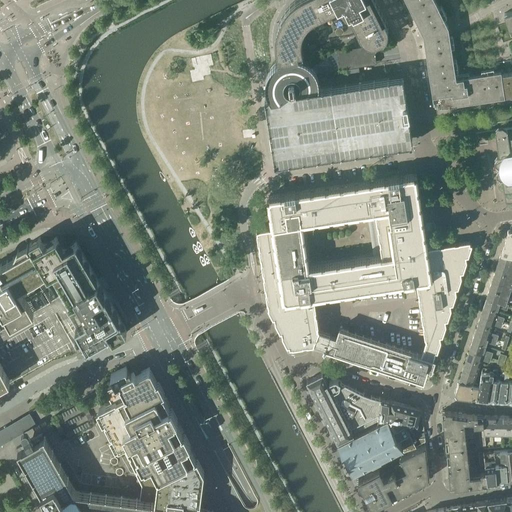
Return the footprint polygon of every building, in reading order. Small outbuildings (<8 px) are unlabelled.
[(294,0),(294,1),(292,3),(290,5),(288,7),(286,9),(284,11),(282,14),(281,16),(280,19),(278,22),(277,24),(276,27),(276,30),(275,33),(275,36),(274,39),(274,42),(274,45),(275,48),(275,50),(275,53),(276,56),(277,59),(303,55),(356,47),(388,42),(397,40),(385,20),(375,0),(294,0)] [(406,0),(409,4),(408,4),(419,25),(422,32),(423,37),(430,84),(431,84),(432,92),(433,100),(440,99),(441,106),(511,94),(511,10),(503,14),(507,23),(509,28),(511,27),(511,28),(511,72),(501,74),(501,70),(456,77),(450,39),(449,30),(448,26),(448,24),(445,18),(444,17),(443,15),(435,0),(406,0)] [(267,93),(267,95),(268,96),(264,97),(265,103),(274,163),(275,164),(412,143),(408,117),(409,116),(407,102),(406,102),(403,81),(402,76),(318,89),(317,85),(316,78),(316,77),(316,75),(315,73),(315,72),(321,71),(329,71),(359,66),(358,60),(357,52),(356,48),(288,58),(286,59),(284,59),(282,60),(280,60),(279,61),(278,62),(276,63),(273,65),(272,66),(271,68),(269,70),(268,72),(267,74),(267,76),(266,78),(266,80),(265,82),(265,84),(265,86),(266,88),(266,90),(266,92),(267,93)] [(179,101),(182,133),(205,130),(202,98),(179,101)] [(172,122),(173,131),(182,131),(181,122),(172,122)] [(511,128),(506,129),(506,128),(502,125),(498,126),(495,129),(495,131),(494,131),(494,132),(495,132),(496,142),(496,143),(498,155),(497,155),(494,159),(495,163),(498,166),(500,166),(500,167),(498,167),(496,171),(496,175),(500,178),(502,177),(502,178),(500,179),(498,182),(498,187),(502,189),(503,189),(503,190),(504,190),(505,201),(505,202),(506,202),(506,203),(510,206),(511,205),(511,128)] [(428,246),(426,235),(425,235),(424,231),(425,231),(424,220),(423,220),(422,216),(423,216),(422,205),(421,205),(421,201),(419,190),(418,187),(419,187),(417,176),(416,173),(414,173),(403,175),(399,176),(399,175),(388,177),(384,178),(374,179),(373,179),(373,180),(369,180),(358,182),(354,182),(343,184),(340,185),(340,184),(338,185),(329,186),(325,187),(324,187),(314,188),(314,189),(310,189),(299,191),(295,191),(286,192),(284,192),(284,193),(280,194),(280,193),(279,194),(269,195),(267,196),(267,198),(268,209),(269,209),(269,213),(271,224),(271,226),(270,226),(270,225),(259,227),(256,228),(257,230),(257,231),(258,241),(259,245),(259,246),(260,256),(261,256),(261,260),(263,271),(264,275),(263,275),(265,286),(266,290),(265,290),(266,291),(267,301),(268,304),(268,306),(273,315),(274,315),(275,320),(280,329),(282,329),(282,334),(287,343),(289,343),(289,345),(292,345),(303,344),(303,343),(307,343),(313,342),(324,345),(324,346),(323,347),(323,348),(325,349),(325,348),(423,380),(428,368),(431,369),(434,359),(433,358),(435,351),(437,351),(441,340),(440,339),(439,339),(439,335),(442,335),(446,324),(446,323),(444,323),(444,319),(447,319),(451,308),(451,307),(449,307),(449,303),(452,303),(456,292),(456,291),(455,291),(454,287),(458,287),(461,276),(461,275),(460,275),(459,272),(463,271),(466,260),(466,259),(465,259),(464,256),(468,255),(471,244),(472,244),(471,243),(470,243),(469,241),(458,242),(459,243),(455,244),(455,243),(444,244),(444,246),(440,246),(440,245),(429,247),(427,247),(427,246),(428,246)] [(508,232),(501,252),(511,255),(511,229),(510,229),(508,229),(507,231),(508,232)] [(0,388),(52,359),(71,353),(76,351),(72,344),(83,338),(87,345),(109,332),(113,339),(126,331),(126,330),(132,327),(129,324),(128,321),(127,320),(112,294),(110,293),(109,291),(109,289),(109,288),(107,287),(106,285),(105,284),(104,282),(104,281),(103,279),(103,278),(100,277),(100,275),(100,272),(81,239),(80,237),(79,237),(78,236),(77,235),(76,234),(75,234),(73,234),(72,233),(71,233),(42,236),(40,237),(29,243),(31,247),(29,247),(28,244),(18,250),(17,250),(13,257),(0,264),(0,388)] [(511,255),(501,252),(498,262),(511,266),(511,255)] [(511,266),(498,262),(495,271),(511,276),(511,266)] [(511,276),(495,271),(492,280),(511,286),(511,282),(511,276)] [(234,277),(234,276),(184,302),(182,303),(180,304),(178,304),(175,303),(174,302),(172,300),(171,299),(180,294),(180,293),(170,299),(171,301),(173,303),(174,304),(177,305),(178,305),(181,305),(182,304),(185,303),(222,283),(234,277)] [(492,280),(489,289),(508,295),(511,286),(492,280)] [(489,289),(486,297),(505,303),(508,295),(489,289)] [(486,297),(483,306),(497,311),(499,307),(506,309),(508,304),(505,303),(486,297)] [(483,306),(480,315),(502,322),(503,318),(496,315),(497,311),(483,306)] [(244,314),(245,314),(244,313),(243,312),(242,311),(240,311),(239,311),(237,311),(200,331),(198,332),(196,334),(195,336),(194,337),(194,339),(194,342),(194,344),(194,346),(195,346),(205,341),(205,340),(196,345),(195,343),(195,341),(195,339),(196,337),(197,335),(198,334),(200,332),(238,312),(239,312),(241,312),(242,312),(243,313),(244,314)] [(480,315),(477,324),(491,328),(493,324),(500,327),(502,322),(480,315)] [(477,324),(474,333),(496,340),(498,335),(490,333),(491,328),(477,324)] [(474,333),(472,342),(486,346),(487,342),(495,344),(496,340),(474,333)] [(472,342),(469,350),(491,357),(492,353),(484,350),(486,346),(472,342)] [(469,350),(466,359),(480,364),(481,359),(489,361),(491,357),(469,350)] [(466,359),(463,368),(477,373),(480,364),(466,359)] [(141,484),(140,498),(154,500),(167,501),(183,503),(184,501),(198,503),(198,501),(200,501),(204,471),(197,458),(195,459),(194,458),(197,456),(191,445),(188,446),(188,445),(190,444),(184,432),(182,433),(181,432),(184,431),(178,419),(175,420),(175,419),(177,418),(172,406),(169,407),(169,406),(171,405),(165,393),(163,394),(162,393),(164,392),(158,380),(156,382),(156,380),(150,368),(150,369),(149,368),(141,372),(137,364),(127,369),(126,367),(110,374),(115,384),(106,389),(106,390),(105,391),(111,403),(98,409),(99,410),(100,410),(105,422),(105,423),(108,422),(114,434),(111,435),(118,449),(123,447),(129,458),(130,459),(129,460),(135,471),(136,471),(136,472),(141,484)] [(463,368),(459,380),(473,384),(477,373),(463,368)] [(477,398),(488,400),(492,369),(482,368),(482,371),(481,374),(479,384),(477,398)] [(488,400),(497,400),(500,379),(496,378),(497,370),(493,369),(492,369),(488,400)] [(497,400),(506,401),(508,379),(509,372),(501,370),(500,379),(497,400)] [(338,440),(348,435),(353,432),(354,432),(327,382),(322,373),(323,373),(322,372),(321,373),(308,380),(307,380),(307,381),(316,398),(315,398),(316,399),(319,405),(319,406),(322,411),(322,412),(325,417),(326,418),(337,440),(337,441),(338,441),(338,440)] [(327,382),(354,432),(381,418),(380,398),(379,397),(371,395),(363,392),(349,385),(348,385),(336,379),(335,378),(334,379),(333,379),(327,382)] [(457,396),(477,398),(479,384),(473,384),(459,380),(455,393),(454,393),(456,396),(457,396)] [(390,400),(380,398),(381,418),(403,423),(404,421),(417,424),(418,424),(422,408),(416,407),(408,405),(390,400)] [(484,436),(482,415),(442,410),(450,487),(471,484),(470,475),(464,421),(473,420),(474,425),(478,425),(480,445),(485,445),(484,436)] [(30,411),(0,428),(0,445),(37,424),(30,411)] [(491,415),(482,415),(484,436),(493,436),(491,415)] [(499,415),(491,415),(493,436),(500,436),(499,415)] [(511,435),(510,416),(499,415),(500,436),(511,436),(511,435)] [(353,432),(348,435),(349,436),(338,442),(339,444),(339,443),(343,451),(342,451),(343,453),(344,455),(347,460),(346,460),(347,461),(349,463),(353,470),(353,471),(353,472),(368,465),(370,468),(371,469),(372,469),(373,468),(395,457),(393,452),(394,454),(416,446),(403,423),(381,418),(354,432),(353,432)] [(213,511),(212,511),(211,511),(210,510),(208,509),(206,508),(205,508),(203,507),(199,507),(200,503),(198,503),(184,501),(183,503),(167,501),(154,500),(140,498),(75,491),(44,436),(43,436),(42,433),(16,447),(18,450),(17,451),(49,506),(47,511),(213,511)] [(425,444),(400,457),(407,469),(395,475),(394,472),(388,474),(388,475),(383,477),(381,473),(380,474),(378,469),(379,469),(379,468),(357,479),(363,491),(364,491),(367,495),(365,495),(372,507),(387,499),(386,497),(391,495),(392,497),(393,497),(392,495),(411,486),(412,487),(412,485),(416,483),(417,484),(429,478),(429,475),(428,469),(427,463),(425,465),(423,461),(427,458),(426,453),(426,447),(425,444)] [(511,449),(493,451),(494,455),(495,463),(505,462),(507,480),(511,479),(511,449)] [(494,455),(493,451),(483,452),(483,451),(478,452),(480,474),(470,475),(471,484),(487,483),(496,481),(495,463),(494,455)] [(505,462),(495,463),(496,481),(507,480),(505,462)] [(488,500),(490,511),(508,511),(505,498),(488,500)] [(490,511),(488,500),(474,502),(476,511),(490,511)] [(460,504),(462,511),(476,511),(474,502),(460,504)]
